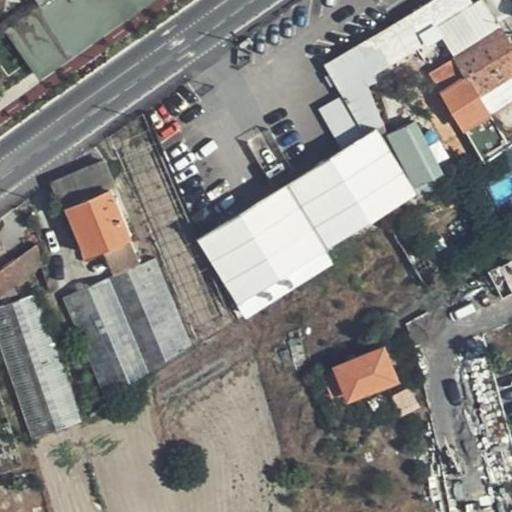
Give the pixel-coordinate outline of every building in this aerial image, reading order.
[(34,0),(67,46),(132,0),(34,0)] [(481,1),(435,31),(478,98),(511,76),(511,49),(498,28),(481,1)] [(199,226),(242,312),(334,267),(332,238),(445,182),(444,166),(420,116),(395,129),(367,130),(388,120),(379,103),(377,69),(398,68),(426,54),(423,6),(325,55),(322,55),(324,74),(331,74),(342,94),(321,104),(341,144),(342,156),(199,226)] [(103,157),(51,179),(64,209),(70,207),(69,206),(111,187),(112,188),(116,185),(103,157)] [(131,235),(112,188),(111,187),(69,206),(70,207),(90,253),(131,235)] [(23,283),(43,268),(36,245),(0,271),(0,280),(13,270),(23,283)] [(194,331),(160,246),(65,286),(108,387),(194,331)] [(0,280),(0,297),(0,298),(1,298),(23,283),(13,270),(0,280)] [(85,421),(34,296),(0,309),(0,355),(34,441),(85,421)] [(397,375),(384,343),(378,345),(376,340),(363,344),(366,350),(337,362),(338,367),(337,369),(324,375),(331,393),(347,387),(350,395),(397,375)] [(392,394),(399,411),(419,402),(410,385),(392,394)] [(0,477),(26,469),(0,387),(0,477)]
